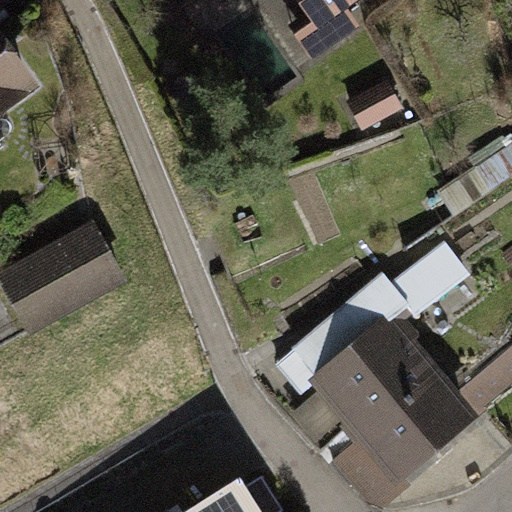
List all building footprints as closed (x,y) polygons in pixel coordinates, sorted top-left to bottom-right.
[(294,0),(306,16),(317,31),(346,10),(361,0),(294,0)] [(317,31),(306,16),(288,28),(312,62),(360,29),(346,10),(317,31)] [(0,127),(46,94),(0,30),(0,127)] [(390,84),(348,106),(363,134),(405,112),(390,84)] [(454,218),(511,180),(511,145),(438,194),(454,218)] [(262,209),(210,233),(227,269),(279,244),(262,209)] [(92,224),(0,272),(0,284),(29,340),(126,288),(92,224)] [(304,406),(315,397),(338,427),(354,444),(331,463),(365,504),(382,511),(408,489),(404,485),(511,393),(511,337),(459,383),(427,346),(431,342),(418,326),(476,278),(445,240),(389,287),(381,277),(271,368),(304,406)] [(315,397),(304,406),(289,417),(313,447),(338,427),(315,397)] [(258,511),(237,478),(185,511),(258,511)]
